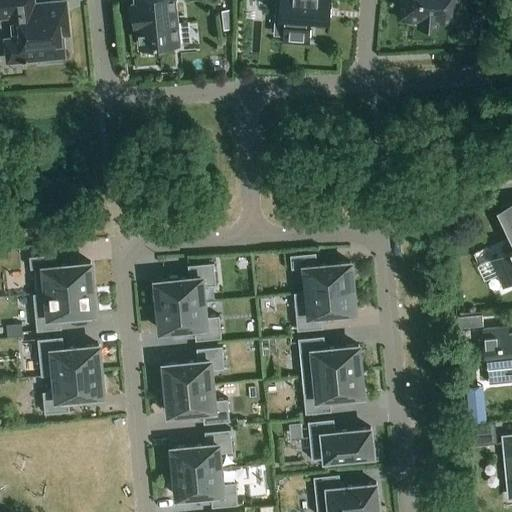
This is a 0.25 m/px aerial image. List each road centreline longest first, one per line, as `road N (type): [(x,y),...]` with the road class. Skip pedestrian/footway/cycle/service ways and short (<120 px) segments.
road 1 (residential): [(252,237),(380,238),(408,511)]
road 2 (residential): [(146,511),(120,247),(252,237)]
road 3 (residential): [(97,0),(106,96),(243,92)]
road 4 (residential): [(364,84),(511,69)]
road 5 (residential): [(252,237),(243,92)]
road 6 (residential): [(243,92),(364,84)]
